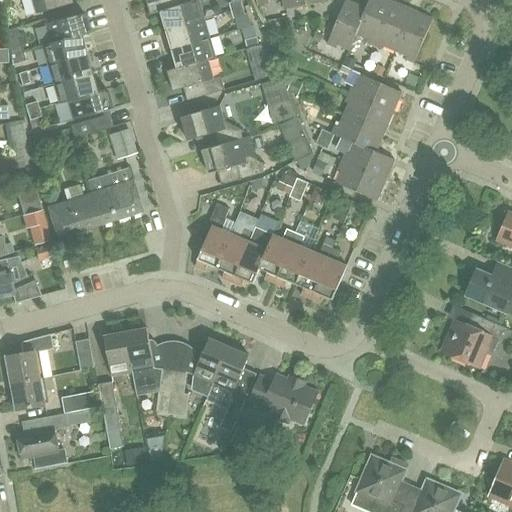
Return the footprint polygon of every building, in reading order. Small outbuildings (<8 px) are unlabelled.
[(31,0),(35,13),(71,2),(70,0),(31,0)] [(146,0),(151,14),(162,10),(195,0),(146,0)] [(195,0),(162,10),(167,30),(204,19),(198,0),(195,0)] [(237,0),(230,2),(232,11),(244,7),(241,0),(237,0)] [(282,0),(284,9),(328,1),(328,0),(282,0)] [(337,44),(349,49),(369,0),(366,8),(348,0),(345,0),(327,43),(337,47),(337,44)] [(367,38),(366,42),(374,45),(393,1),(391,0),(369,0),(349,49),(350,49),(356,34),(367,38)] [(384,45),(395,50),(413,9),(393,1),(374,45),(382,49),(384,45)] [(232,11),(234,17),(245,14),(244,7),(232,11)] [(406,59),(414,63),(433,18),(413,9),(395,50),(407,55),(406,59)] [(84,12),(45,23),(50,42),(89,32),(84,12)] [(167,30),(172,49),(210,38),(204,19),(167,30)] [(6,30),(12,54),(24,51),(17,27),(6,30)] [(42,46),(47,65),(85,54),(79,35),(42,46)] [(244,41),(246,48),(258,44),(256,37),(244,41)] [(172,49),(178,67),(216,56),(210,38),(172,49)] [(246,48),(256,79),(276,74),(262,43),(246,48)] [(0,48),(0,62),(9,62),(8,48),(0,48)] [(10,55),(12,64),(26,60),(24,51),(12,54),(10,55)] [(47,65),(53,84),(90,73),(85,54),(47,65)] [(184,87),(188,100),(225,89),(221,75),(213,78),(208,59),(168,71),(173,90),(184,87)] [(21,83),(21,84),(30,81),(26,70),(19,72),(21,83)] [(53,84),(58,103),(96,91),(90,73),(53,84)] [(356,86),(353,85),(349,93),(393,112),(402,91),(362,74),(356,86)] [(281,78),(262,84),(269,107),(291,100),(281,78)] [(68,101),(73,120),(112,108),(106,89),(68,101)] [(349,103),(344,114),(385,132),(393,112),(349,93),(346,101),(349,103)] [(25,103),(27,112),(39,109),(36,101),(25,103)] [(0,118),(9,118),(8,105),(0,105),(0,118)] [(215,132),(218,145),(243,137),(244,130),(224,120),(220,105),(181,117),(188,140),(215,132)] [(39,109),(28,113),(27,112),(29,119),(41,116),(39,109)] [(336,125),(332,133),(395,160),(395,159),(377,151),(385,132),(344,114),(339,126),(336,125)] [(279,125),(295,161),(313,153),(297,117),(279,125)] [(13,170),(31,166),(22,119),(4,123),(10,152),(13,170)] [(91,133),(88,120),(71,125),(75,138),(91,133)] [(128,128),(109,134),(117,159),(136,153),(128,128)] [(349,154),(346,152),(342,161),(386,180),(395,160),(332,133),(354,143),(349,154)] [(265,163),(259,160),(251,135),(243,137),(243,138),(202,150),(209,173),(217,171),(237,165),(241,179),(264,172),(263,167),(265,163)] [(342,170),(336,182),(378,199),(386,180),(342,161),(339,169),(342,170)] [(298,177),(290,196),(301,201),(309,182),(298,177)] [(91,193),(100,224),(142,211),(132,180),(90,193),(91,193)] [(57,238),(100,224),(91,193),(47,207),(57,238)] [(37,202),(23,206),(25,214),(40,209),(37,202)] [(217,203),(210,221),(213,222),(195,266),(205,271),(208,264),(216,267),(236,221),(226,217),(230,209),(217,203)] [(511,213),(509,212),(498,239),(511,244),(511,213)] [(256,226),(259,218),(250,215),(246,226),(236,221),(216,267),(225,271),(222,278),(232,282),(255,226),(256,226)] [(51,240),(45,223),(30,228),(35,245),(51,240)] [(267,248),(273,234),(256,226),(255,226),(232,282),(242,286),(245,279),(253,283),(260,268),(259,268),(267,249),(267,248)] [(265,278),(275,283),(296,232),(287,228),(283,238),(273,234),(267,248),(267,249),(259,268),(260,268),(267,272),(265,278)] [(287,280),(295,284),(310,250),(301,246),(305,236),(296,232),(275,283),(284,287),(287,280)] [(336,239),(327,235),(319,253),(310,250),(295,284),(304,287),(301,294),(311,298),(332,248),(336,239)] [(0,255),(14,252),(11,243),(0,245),(0,255)] [(324,296),(333,300),(347,265),(337,261),(342,252),(332,248),(311,298),(321,302),(324,296)] [(0,298),(13,295),(15,302),(41,295),(32,275),(12,284),(9,269),(8,269),(5,257),(0,258),(0,298)] [(511,275),(509,283),(479,269),(467,295),(508,313),(511,314),(511,275)] [(495,350),(505,326),(473,313),(466,329),(455,325),(444,352),(479,366),(487,346),(495,350)] [(134,372),(138,395),(159,391),(162,368),(155,368),(148,328),(126,332),(134,372)] [(112,376),(134,372),(126,332),(105,336),(112,376)] [(22,342),(24,353),(7,356),(12,383),(40,376),(39,350),(54,347),(52,334),(22,342)] [(192,389),(208,396),(213,384),(214,384),(230,347),(210,338),(194,376),(192,389)] [(230,347),(214,384),(234,393),(250,355),(230,347)] [(157,412),(169,413),(175,369),(162,368),(159,391),(157,412)] [(175,369),(169,413),(187,416),(189,394),(185,393),(187,371),(175,369)] [(304,423),(317,392),(302,386),(304,381),(292,376),(290,381),(277,375),(274,381),(261,376),(248,406),(262,412),(265,406),(275,411),(273,416),(288,422),(290,417),(304,423)] [(45,404),(40,378),(12,383),(17,410),(45,404)] [(112,381),(99,383),(103,406),(107,429),(121,428),(112,381)] [(65,413),(103,406),(99,383),(100,390),(62,397),(65,413)] [(220,427),(232,432),(244,403),(232,398),(220,427)] [(23,458),(35,456),(37,467),(35,468),(36,469),(69,463),(68,462),(67,462),(65,447),(59,449),(55,428),(68,425),(65,413),(42,418),(44,429),(18,434),(23,458)] [(121,428),(107,431),(111,447),(124,445),(121,428)] [(167,434),(147,437),(151,461),(164,459),(167,434)] [(400,511),(404,504),(393,499),(406,470),(405,470),(408,463),(392,457),(389,465),(372,458),(358,490),(376,498),(370,511),(400,511)] [(511,504),(511,462),(506,460),(491,495),(511,504)] [(454,511),(453,511),(460,496),(442,488),(443,486),(428,479),(415,509),(404,504),(400,511),(454,511)]
